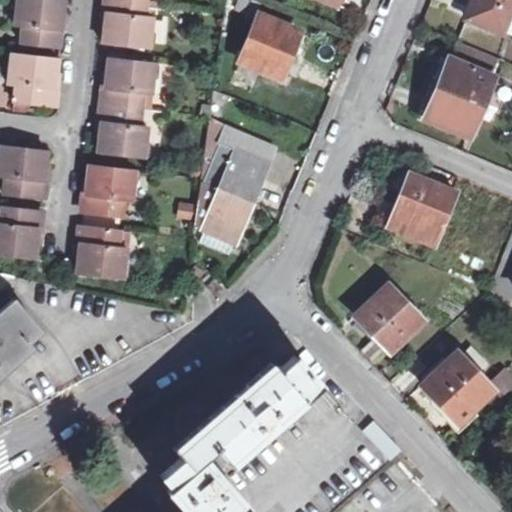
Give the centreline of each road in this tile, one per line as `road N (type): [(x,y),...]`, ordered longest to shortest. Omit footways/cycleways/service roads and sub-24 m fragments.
road 1 (residential): [(0,458),(242,319),(282,281)]
road 2 (residential): [(282,281),(319,340),(442,472)]
road 3 (residential): [(282,281),(350,119)]
road 4 (residential): [(350,119),(511,185)]
road 5 (residential): [(85,0),(70,137)]
road 6 (residential): [(350,119),(400,0)]
